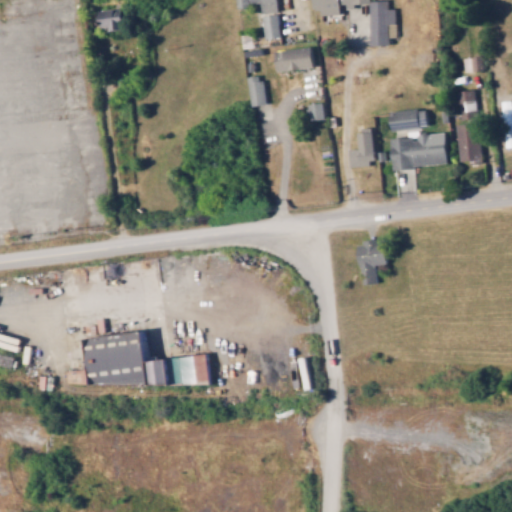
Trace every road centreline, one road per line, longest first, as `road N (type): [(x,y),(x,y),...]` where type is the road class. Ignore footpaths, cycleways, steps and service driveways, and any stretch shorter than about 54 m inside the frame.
road 1 (secondary): [(511,195),(0,262)]
road 2 (residential): [(230,233),(282,249),(325,291),(338,390),(329,511)]
